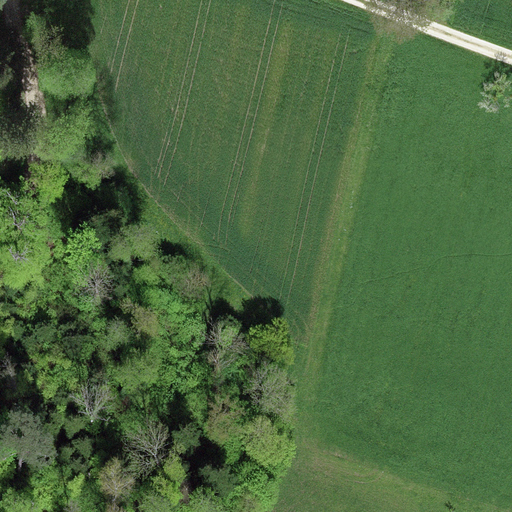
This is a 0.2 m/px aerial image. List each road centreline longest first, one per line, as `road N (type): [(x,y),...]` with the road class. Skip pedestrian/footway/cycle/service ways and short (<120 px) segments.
road 1 (track): [(17,0),(33,153),(0,228)]
road 2 (track): [(511,55),(355,0)]
